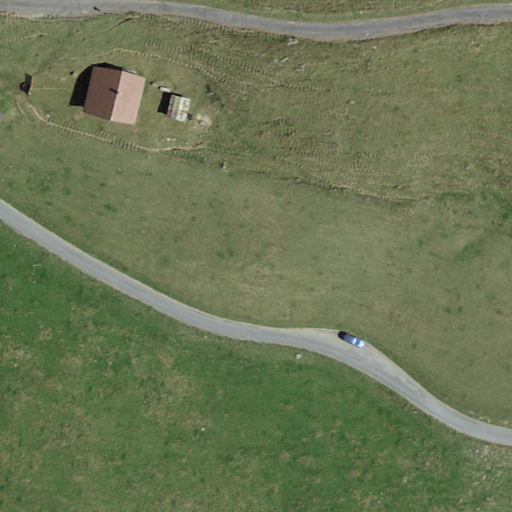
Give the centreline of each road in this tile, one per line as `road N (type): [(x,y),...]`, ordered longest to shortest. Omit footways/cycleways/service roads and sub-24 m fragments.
road 1 (unclassified): [(0,210),(187,315),(359,358),(444,414),(511,437)]
road 2 (track): [(0,2),(178,8),(296,30),(511,13)]
